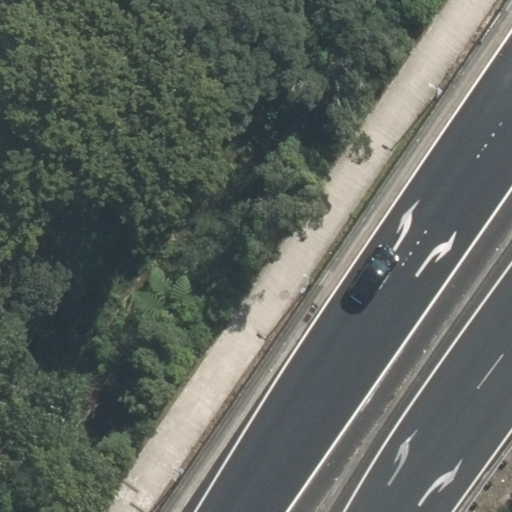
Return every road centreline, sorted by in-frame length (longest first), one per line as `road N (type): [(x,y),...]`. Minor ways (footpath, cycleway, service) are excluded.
road 1 (motorway): [(246,511),(511,125)]
road 2 (motorway): [(404,511),(511,368)]
